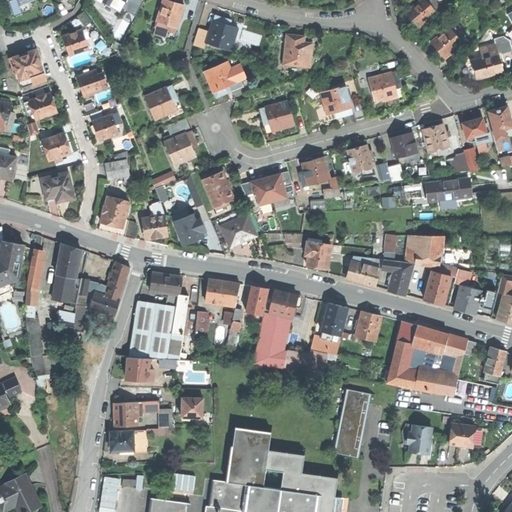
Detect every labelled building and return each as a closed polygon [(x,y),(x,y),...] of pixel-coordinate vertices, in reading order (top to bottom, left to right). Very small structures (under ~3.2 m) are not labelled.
[(31,5),(29,1),(20,4),(18,0),(12,0),(16,10),(31,5)] [(101,0),(106,2),(117,9),(122,0),(101,0)] [(144,0),(127,0),(128,0),(127,0),(122,0),(117,9),(106,2),(105,3),(121,12),(123,8),(136,15),(144,0)] [(168,0),(163,0),(156,25),(166,29),(167,24),(175,26),(177,27),(184,5),(174,2),(168,0)] [(413,19),(418,26),(437,11),(434,8),(438,5),(434,0),(430,3),(427,0),(420,0),(406,12),(413,19)] [(213,21),(206,43),(231,51),(235,37),(238,28),(230,26),(231,20),(224,18),(216,15),(214,21),(213,21)] [(123,19),(115,35),(122,38),(130,22),(123,19)] [(244,24),(231,20),(230,26),(238,28),(235,37),(240,39),(244,24)] [(438,49),(445,57),(463,43),(457,36),(461,33),(453,24),(432,41),(438,49)] [(67,45),(70,55),(89,48),(82,28),(77,30),(76,27),(68,30),(70,33),(63,35),(67,45)] [(286,41),(284,64),(310,66),(311,52),(312,44),(304,43),(304,36),(297,35),(288,35),(287,41),(286,41)] [(317,37),(304,36),(304,43),(312,44),(311,52),(316,53),(317,37)] [(497,40),(502,55),(511,51),(511,45),(509,36),(497,40)] [(482,48),(484,57),(497,53),(495,44),(482,48)] [(16,72),(18,80),(21,79),(44,71),(41,61),(37,51),(33,50),(14,57),(17,65),(15,65),(17,71),(16,72)] [(484,57),(472,60),(476,76),(479,75),(483,77),(492,74),(503,71),(498,53),(497,53),(484,57)] [(204,71),(213,92),(214,92),(237,82),(233,74),(230,67),(227,61),(204,71)] [(240,63),(230,67),(233,74),(237,72),(240,80),(246,77),(240,63)] [(81,86),(85,96),(109,87),(105,78),(100,80),(96,69),(90,71),(89,68),(79,72),(80,75),(77,76),(81,86)] [(26,93),(49,85),(44,71),(21,79),(26,93)] [(369,78),(376,103),(389,100),(398,97),(396,88),(401,87),(399,80),(397,71),(391,73),(391,72),(369,78)] [(237,72),(233,74),(237,82),(214,92),(216,98),(229,92),(243,86),(240,80),(237,72)] [(145,95),(156,119),(168,114),(176,110),(173,102),(178,100),(172,84),(166,87),(166,86),(145,95)] [(335,112),(337,118),(342,116),(352,114),(351,107),(352,107),(346,85),(320,92),(324,105),(326,114),(335,112)] [(405,100),(401,87),(396,88),(398,97),(399,101),(405,100)] [(35,91),(37,96),(46,93),(44,88),(35,91)] [(107,90),(97,93),(100,102),(110,99),(107,90)] [(33,109),(37,119),(59,111),(56,105),(55,101),(58,100),(55,92),(52,93),(52,92),(47,94),(46,93),(37,96),(38,97),(25,102),(28,110),(33,109)] [(291,96),(295,110),(302,108),(299,94),(291,96)] [(0,120),(9,122),(11,115),(13,103),(0,100),(0,120)] [(184,112),(178,100),(173,102),(176,110),(168,114),(170,118),(180,113),(184,112)] [(286,128),(294,125),(288,100),(265,106),(265,107),(260,108),(264,124),(270,123),(272,131),(281,129),(286,128)] [(324,121),(337,118),(335,112),(326,114),(324,105),(320,106),(324,121)] [(497,108),(488,111),(494,131),(504,128),(511,125),(511,122),(507,105),(497,108)] [(90,113),(93,120),(104,116),(102,109),(90,113)] [(118,112),(93,121),(97,130),(100,140),(119,133),(116,123),(121,121),(118,112)] [(171,124),(176,136),(186,131),(187,132),(192,130),(187,117),(171,124)] [(472,120),(462,123),(466,138),(468,138),(468,141),(475,139),(474,136),(487,133),(484,124),(482,117),(472,120)] [(0,128),(8,130),(9,122),(0,120),(0,128)] [(282,133),(281,129),(272,131),(270,123),(264,124),(267,136),(282,133)] [(422,128),(428,152),(437,150),(438,155),(446,153),(444,147),(449,146),(446,136),(449,135),(447,127),(444,128),(442,123),(431,126),(422,128)] [(487,123),(484,124),(487,133),(474,136),(475,139),(476,144),(491,139),(487,123)] [(506,135),(504,128),(494,131),(496,138),(506,135)] [(176,136),(165,141),(175,164),(196,155),(193,148),(199,145),(196,138),(192,130),(187,132),(186,131),(176,136)] [(417,130),(412,131),(414,141),(420,139),(417,130)] [(417,151),(414,141),(412,131),(400,134),(391,137),(394,149),(391,150),(393,158),(409,153),(417,151)] [(69,142),(42,139),(44,146),(40,147),(43,156),(47,154),(49,160),(54,158),(55,162),(63,159),(62,155),(72,152),(69,142)] [(347,150),(353,172),(361,170),(362,176),(370,174),(369,168),(373,167),(370,157),(373,156),(371,149),(368,149),(366,144),(357,147),(347,150)] [(463,149),(464,152),(467,163),(477,161),(473,146),(463,149)] [(1,147),(0,152),(0,153),(9,155),(11,149),(1,147)] [(419,158),(417,151),(409,153),(411,160),(419,158)] [(464,152),(455,154),(456,156),(460,171),(470,170),(467,163),(464,152)] [(0,176),(13,179),(18,157),(9,155),(0,153),(0,176)] [(303,185),(329,178),(323,156),(316,158),(312,159),(312,158),(310,157),(306,158),(305,160),(305,161),(302,162),(304,171),(299,172),(303,185)] [(453,172),(460,171),(456,156),(449,158),(453,172)] [(500,159),(502,166),(511,164),(509,156),(500,159)] [(105,163),(108,179),(130,175),(127,159),(105,163)] [(418,163),(422,176),(430,175),(426,161),(418,163)] [(479,168),(477,161),(467,163),(470,170),(479,168)] [(388,166),(392,180),(404,178),(400,163),(388,166)] [(385,181),(392,180),(388,166),(382,168),(385,181)] [(223,170),(220,171),(226,185),(229,184),(226,177),(223,170)] [(220,171),(203,179),(217,211),(224,208),(223,205),(235,200),(229,184),(226,185),(220,171)] [(284,171),(287,194),(293,193),(290,171),(284,171)] [(42,178),(47,199),(56,197),(63,195),(65,200),(75,198),(69,172),(42,178)] [(288,198),(282,172),(242,181),(245,194),(254,192),(258,206),(288,198)] [(323,189),(326,198),(340,194),(335,177),(329,178),(331,187),(323,189)] [(153,181),(155,187),(162,184),(160,178),(153,181)] [(426,183),(428,200),(471,195),(470,186),(469,178),(426,183)] [(101,221),(123,227),(125,218),(130,201),(108,195),(106,204),(104,204),(102,211),(104,212),(101,221)] [(236,203),(235,200),(223,205),(224,208),(236,203)] [(312,200),(312,211),(327,211),(327,200),(312,200)] [(150,214),(151,217),(165,215),(162,206),(154,207),(156,213),(150,214)] [(172,216),(174,221),(189,215),(187,210),(172,216)] [(174,221),(183,244),(194,240),(204,236),(202,232),(206,230),(200,215),(196,217),(194,213),(189,215),(174,221)] [(221,225),(229,244),(239,240),(240,242),(245,240),(257,235),(248,214),(221,225)] [(143,218),(146,238),(157,236),(168,234),(165,215),(151,217),(143,218)] [(136,221),(125,218),(123,227),(121,235),(135,238),(138,227),(136,221)] [(121,235),(123,227),(101,221),(99,229),(110,232),(121,235)] [(286,241),(293,241),(293,233),(284,233),(286,241)] [(293,246),(300,247),(302,233),(293,233),(293,241),(293,246)] [(34,249),(40,250),(42,236),(37,235),(34,249)] [(415,264),(439,267),(444,235),(408,235),(405,261),(413,262),(415,262),(415,264)] [(3,241),(0,259),(0,258),(0,285),(10,281),(19,277),(25,245),(3,241)] [(316,266),(328,268),(331,244),(318,242),(311,242),(310,241),(308,255),(307,265),(316,266)] [(57,274),(77,278),(82,249),(73,246),(63,243),(57,274)] [(385,248),(383,259),(395,260),(396,249),(385,248)] [(43,251),(40,250),(34,249),(28,279),(28,289),(29,289),(36,289),(43,251)] [(353,256),(352,261),(370,266),(371,261),(353,256)] [(395,260),(383,259),(381,269),(394,271),(397,260),(395,260)] [(405,261),(397,260),(394,271),(393,275),(391,284),(389,290),(397,292),(405,294),(413,262),(405,261)] [(111,278),(109,285),(123,290),(131,266),(124,263),(117,261),(113,273),(111,278)] [(352,261),(347,278),(360,282),(376,286),(381,269),(377,268),(370,266),(352,261)] [(439,267),(438,273),(451,276),(453,268),(439,267)] [(465,271),(458,269),(456,277),(454,283),(462,285),(465,271)] [(438,273),(432,271),(424,299),(433,302),(443,304),(451,276),(438,273)] [(151,290),(164,292),(181,294),(183,276),(169,274),(154,272),(151,290)] [(82,279),(77,278),(57,274),(54,298),(77,303),(79,293),(80,287),(82,279)] [(501,282),(511,283),(511,274),(503,274),(501,282)] [(226,281),(210,278),(206,301),(236,306),(237,302),(240,283),(226,281)] [(108,286),(82,279),(80,287),(88,290),(96,292),(105,295),(108,286)] [(0,295),(14,290),(10,281),(0,285),(0,295)] [(246,284),(240,283),(237,302),(242,303),(246,284)] [(109,285),(108,286),(105,295),(120,300),(123,290),(109,285)] [(259,313),(264,314),(269,288),(261,287),(253,285),(248,310),(259,313)] [(481,290),(462,285),(456,308),(465,311),(475,313),(481,290)] [(37,289),(36,289),(29,289),(28,305),(37,305),(37,289)] [(286,292),(271,289),(267,305),(272,307),(271,313),(292,317),(293,318),(296,307),(298,296),(298,295),(286,292)] [(96,292),(91,306),(115,314),(117,308),(120,300),(105,295),(96,292)] [(169,296),(168,305),(178,306),(179,296),(181,296),(181,294),(164,292),(163,295),(169,296)] [(86,305),(88,294),(79,293),(77,303),(86,305)] [(506,322),(511,323),(511,295),(504,293),(497,319),(506,322)] [(179,296),(178,306),(173,341),(183,342),(190,296),(181,294),(181,296),(179,296)] [(486,309),(493,310),(496,298),(489,296),(486,309)] [(148,357),(158,358),(176,359),(181,359),(183,342),(173,341),(178,306),(168,305),(138,301),(129,330),(118,355),(127,356),(148,357)] [(83,321),(86,305),(77,303),(75,320),(83,321)] [(340,305),(329,303),(322,331),(339,334),(342,335),(349,307),(340,305)] [(36,314),(37,305),(28,305),(27,319),(36,319),(36,314)] [(242,310),(235,309),(233,320),(242,322),(242,310)] [(206,311),(198,311),(196,333),(207,334),(209,314),(206,311)] [(359,328),(357,336),(358,336),(366,338),(374,340),(377,341),(383,315),(372,313),(363,311),(360,320),(359,328)] [(288,336),(292,317),(271,313),(270,315),(265,314),(262,329),(254,364),(284,368),(287,351),(285,350),(288,336)] [(262,329),(265,314),(264,314),(259,313),(256,328),(262,329)] [(350,313),(345,333),(352,335),(357,314),(350,313)] [(40,314),(36,314),(36,319),(27,319),(28,330),(32,357),(44,354),(40,314)] [(240,330),(242,322),(233,320),(231,329),(237,330),(240,330)] [(398,340),(412,344),(417,325),(402,321),(397,340),(398,340)] [(413,345),(433,351),(438,331),(430,329),(417,325),(412,344),(412,345),(413,345)] [(234,344),(237,330),(231,329),(228,343),(234,344)] [(469,339),(438,331),(433,351),(451,356),(463,359),(465,353),(469,339)] [(313,348),(327,352),(330,338),(316,335),(313,348)] [(342,341),(341,340),(340,345),(344,346),(345,344),(348,345),(349,339),(343,337),(342,341)] [(341,340),(340,343),(335,342),(336,339),(330,338),(327,352),(338,354),(340,345),(341,340)] [(477,342),(469,339),(465,353),(473,356),(477,342)] [(407,370),(413,345),(412,345),(412,344),(398,340),(388,382),(399,385),(409,387),(415,388),(418,372),(407,370)] [(486,372),(501,375),(507,351),(499,349),(492,347),(486,371),(486,372)] [(329,374),(327,352),(313,348),(308,371),(329,374)] [(57,351),(44,354),(48,373),(61,371),(57,351)] [(48,373),(44,354),(32,357),(37,376),(48,373)] [(148,357),(127,356),(127,368),(126,378),(152,379),(153,369),(148,369),(148,357)] [(451,356),(446,373),(459,376),(463,359),(451,356)] [(158,358),(157,366),(175,366),(176,359),(158,358)] [(418,368),(418,372),(415,388),(420,389),(455,395),(458,380),(459,376),(446,373),(418,368)] [(499,383),(501,375),(486,372),(484,380),(499,383)] [(16,377),(2,383),(7,393),(9,392),(11,396),(23,391),(16,377)] [(466,381),(458,380),(455,395),(463,396),(466,381)] [(0,384),(0,406),(10,401),(7,393),(2,383),(0,384)] [(330,451),(364,458),(377,394),(343,387),(330,451)] [(419,396),(420,389),(415,388),(409,387),(407,394),(419,396)] [(204,397),(183,397),(183,403),(182,413),(191,413),(191,417),(192,417),(204,417),(204,397)] [(160,401),(143,402),(143,411),(160,410),(160,401)] [(138,402),(115,403),(116,415),(116,425),(139,424),(138,411),(138,402)] [(173,410),(160,410),(161,428),(174,427),(173,410)] [(206,511),(338,511),(341,496),(336,496),(340,470),(304,466),(306,448),(271,443),(273,425),(238,420),(234,445),(232,445),(227,481),(214,479),(211,506),(207,506),(206,511)] [(405,450),(411,451),(412,443),(408,442),(409,432),(413,433),(414,425),(406,424),(402,432),(405,450)] [(453,424),(450,444),(474,447),(475,437),(476,427),(453,424)] [(411,452),(429,454),(430,443),(432,427),(414,425),(413,433),(409,432),(408,442),(412,443),(411,451),(411,452)] [(148,429),(134,430),(135,449),(122,450),(122,453),(149,453),(148,429)] [(134,430),(112,431),(112,440),(112,450),(122,450),(135,449),(134,430)] [(0,489),(0,501),(5,511),(17,505),(20,511),(29,511),(33,510),(41,506),(26,475),(7,484),(7,485),(0,489)] [(124,479),(123,484),(135,487),(136,482),(124,479)] [(150,497),(147,511),(189,511),(191,503),(150,497)]
